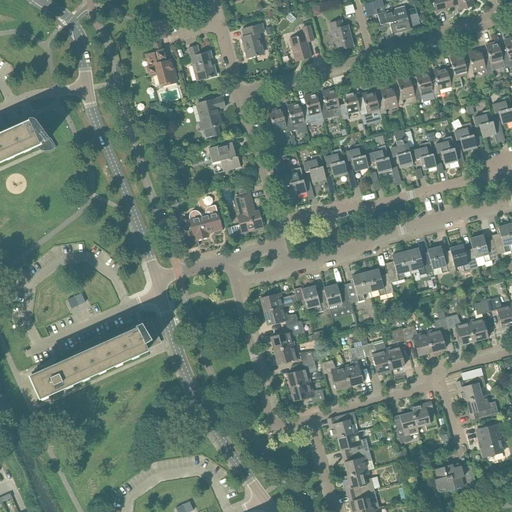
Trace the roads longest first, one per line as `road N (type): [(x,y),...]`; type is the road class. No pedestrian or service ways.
road 1 (unclassified): [(158,286),(91,108),(73,25),(38,0)]
road 2 (unclassified): [(272,511),(198,401),(158,286)]
road 3 (residential): [(306,411),(279,420),(266,400),(236,283)]
road 4 (residential): [(273,222),(241,90)]
road 5 (residential): [(306,411),(398,389),(434,369)]
road 6 (residential): [(241,90),(370,57)]
road 7 (residential): [(370,57),(493,17)]
